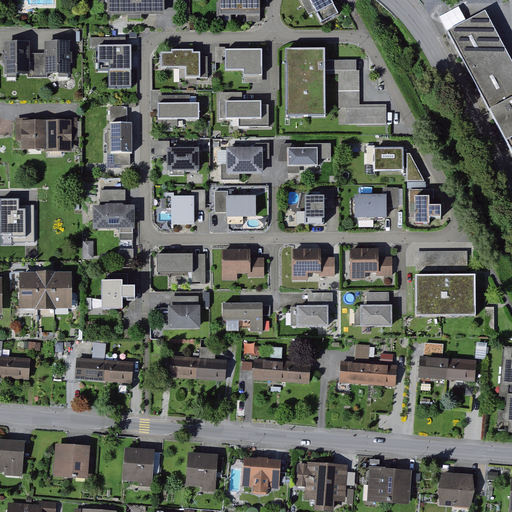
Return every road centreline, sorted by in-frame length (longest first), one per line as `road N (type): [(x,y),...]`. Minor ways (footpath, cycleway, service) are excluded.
road 1 (residential): [(367,41),(275,35),(151,42),(144,114),(151,234),(473,237)]
road 2 (tertiary): [(511,454),(0,416)]
road 3 (residential): [(367,41),(473,237)]
road 4 (residential): [(411,16),(511,200)]
